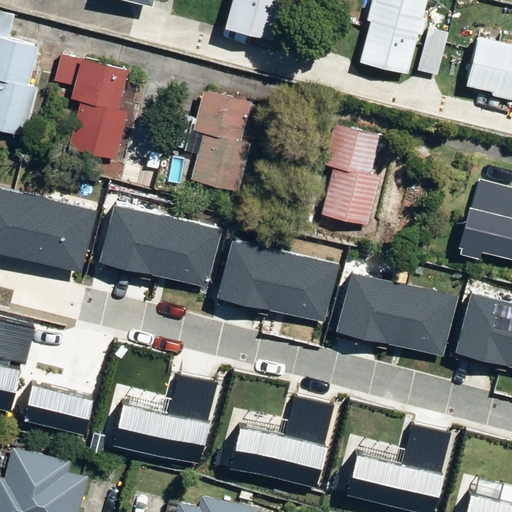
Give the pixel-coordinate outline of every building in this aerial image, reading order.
[(236,0),(231,18),(278,29),(285,0),(236,0)] [(366,49),(412,62),(429,0),(374,0),(371,12),(376,14),(366,49)] [(421,64),(440,69),(450,26),(431,22),(421,64)] [(511,31),(480,24),(468,73),(496,80),(496,83),(511,87),(511,31)] [(42,39),(0,27),(0,121),(29,129),(41,82),(32,79),(42,39)] [(72,140),(118,153),(131,106),(121,103),(131,63),(65,45),(57,75),(77,81),(75,90),(85,93),(72,140)] [(196,175),(237,185),(248,137),(245,136),(254,96),(206,85),(199,112),(181,108),(173,143),(202,149),(196,175)] [(326,209),(374,220),(385,171),(377,169),(385,130),(338,120),(329,161),(336,163),(326,209)] [(487,242),(511,248),(511,181),(483,174),(464,245),(484,250),(487,242)] [(0,246),(55,263),(72,206),(0,183),(0,246)] [(185,196),(198,200),(200,190),(188,187),(185,196)] [(81,250),(185,282),(202,224),(98,193),(81,250)] [(316,226),(329,229),(331,218),(318,216),(316,226)] [(214,288),(318,319),(335,262),(231,230),(214,288)] [(354,320),(458,352),(476,294),(371,263),(354,320)] [(469,336),(511,349),(511,286),(486,278),(469,336)] [(0,395),(15,399),(35,322),(0,312),(0,395)] [(115,431),(202,453),(222,376),(182,366),(173,402),(125,390),(115,431)] [(94,391),(36,377),(28,409),(86,423),(94,391)] [(232,459),(318,481),(338,403),(299,393),(290,429),(242,417),(232,459)] [(347,485),(434,507),(454,429),(414,419),(405,456),(358,444),(347,485)] [(0,454),(0,511),(89,511),(105,441),(14,423),(7,456),(0,454)] [(152,511),(148,511),(147,511),(262,511),(265,499),(175,481),(168,511),(152,511)] [(463,511),(511,511),(511,493),(471,483),(463,511)]
